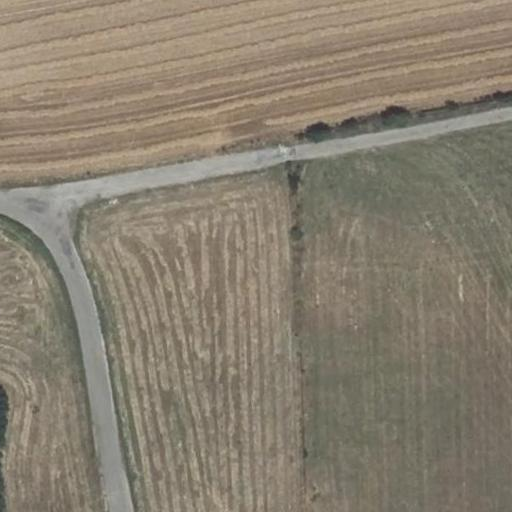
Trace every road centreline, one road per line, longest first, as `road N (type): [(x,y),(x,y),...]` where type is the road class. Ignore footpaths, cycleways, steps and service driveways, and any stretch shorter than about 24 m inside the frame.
road 1 (unclassified): [(40,200),(511,114)]
road 2 (unclassified): [(40,200),(83,298),(122,511)]
